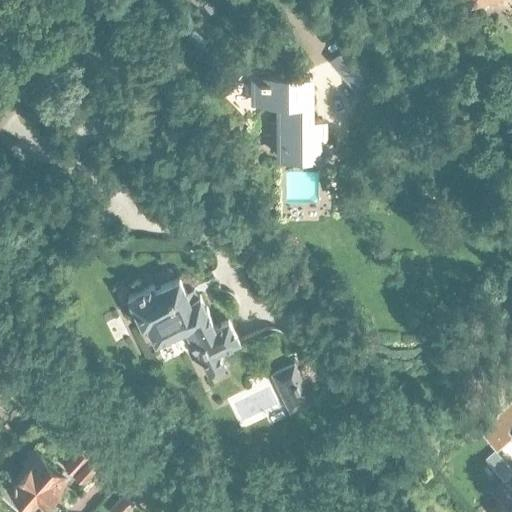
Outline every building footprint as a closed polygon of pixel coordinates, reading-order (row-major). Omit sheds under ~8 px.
[(331,59),(356,89),(357,90),(373,76),(347,46),(331,59)] [(309,118),(309,114),(309,75),(302,75),(302,72),(291,72),(291,75),(255,75),(255,101),(279,101),(279,118),(276,123),(269,123),(269,147),(279,147),(280,156),(323,155),(323,151),(328,151),(328,137),(323,137),(323,118),(309,118)] [(111,125),(103,133),(117,147),(126,139),(111,125)] [(151,282),(125,294),(126,297),(125,299),(125,301),(125,303),(126,305),(127,307),(129,309),(130,311),(133,311),(139,325),(143,322),(153,342),(185,327),(187,332),(185,333),(193,350),(195,348),(207,372),(225,364),(218,351),(239,341),(226,315),(213,322),(204,304),(203,305),(198,293),(187,298),(176,275),(152,286),(151,282)] [(294,362),(286,366),(304,404),(312,400),(294,362)] [(511,436),(511,435),(504,427),(495,416),(479,431),(497,450),(511,436)] [(66,478),(34,448),(24,460),(29,464),(10,485),(37,510),(66,478)] [(83,482),(95,469),(98,466),(79,448),(64,465),(83,482)] [(511,470),(505,463),(496,471),(502,478),(511,470)] [(511,479),(508,475),(490,491),(507,509),(508,510),(508,509),(511,506),(511,479)] [(112,511),(123,511),(133,501),(125,493),(110,510),(112,511)]
